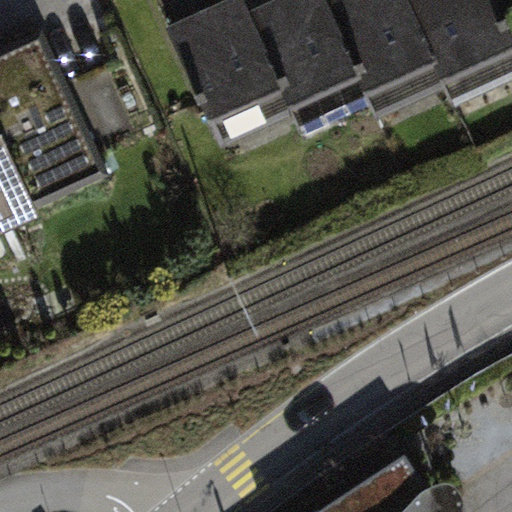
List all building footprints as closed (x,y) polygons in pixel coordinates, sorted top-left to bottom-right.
[(311,0),(276,0),(245,13),(296,134),(357,109),(311,0)] [(393,0),(320,0),(316,2),(366,120),(432,92),(393,0)] [(478,0),(396,0),(441,105),(511,75),(478,0)] [(235,2),(160,35),(213,153),(287,119),(235,2)] [(39,32),(0,50),(0,118),(39,206),(107,173),(39,32)] [(0,233),(41,214),(39,206),(0,118),(0,233)] [(432,511),(438,509),(407,459),(326,511),(432,511)]
